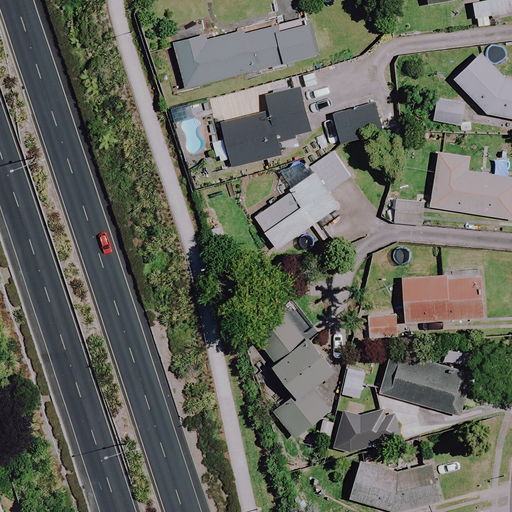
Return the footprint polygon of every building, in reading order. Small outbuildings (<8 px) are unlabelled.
[(511,0),(424,0),(425,5),(463,0),(473,0),(476,21),(511,16),(511,0)] [(285,64),(320,55),(319,51),(330,48),(326,32),(315,35),(310,18),(276,27),(275,23),(203,41),(202,38),(174,45),(185,89),(285,64)] [(511,81),(507,80),(481,52),(453,78),(485,114),(511,119),(511,81)] [(301,86),(264,96),(269,111),(216,126),(220,143),(214,144),(219,162),(239,157),(241,168),(284,156),(279,140),(313,131),(301,86)] [(390,131),(382,100),(332,112),(340,143),(390,131)] [(464,125),(465,103),(442,102),(440,124),(464,125)] [(470,157),(438,153),(430,209),(511,219),(511,175),(468,170),(470,157)] [(337,208),(314,174),(289,191),(291,194),(255,219),(276,250),(337,208)] [(484,319),(482,276),(403,279),(405,322),(484,319)] [(313,388),(335,370),(308,336),(286,309),(252,337),(274,364),(271,366),(295,396),(274,413),(295,439),(331,410),(313,388)] [(397,338),(396,313),(363,315),(364,340),(397,338)] [(472,374),(391,351),(379,393),(460,416),(472,374)] [(407,435),(401,412),(340,428),(346,451),(407,435)] [(441,501),(432,466),(407,471),(361,461),(352,499),(397,511),(441,501)]
